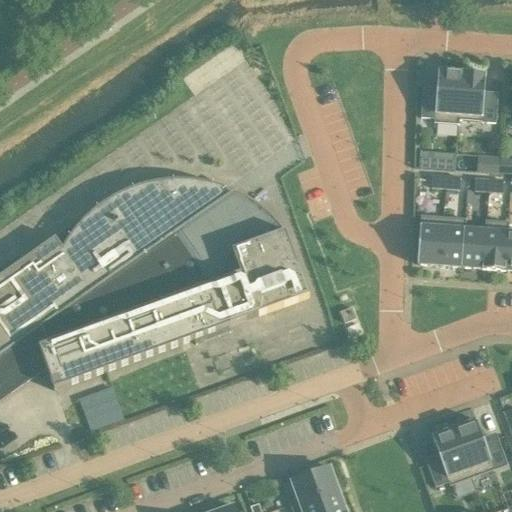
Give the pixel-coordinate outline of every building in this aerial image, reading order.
[(459,126),(459,122),(458,122),(462,73),(438,71),(436,96),(423,95),(421,120),(434,121),(434,125),(459,126)] [(458,122),(459,122),(496,125),(497,101),(484,100),(486,75),(462,73),(458,122)] [(419,170),(431,171),(432,155),(420,154),(419,170)] [(479,172),(511,174),(511,157),(479,156),(479,172)] [(431,190),(445,191),(446,178),(432,177),(431,190)] [(446,178),(445,191),(460,192),(461,179),(446,178)] [(488,194),(489,181),(475,180),(474,193),(488,194)] [(55,239),(0,277),(0,402),(46,370),(54,392),(194,341),(229,329),(246,322),(309,299),(285,233),(279,226),(272,219),(264,212),(256,206),(248,201),(233,193),(232,194),(226,198),(222,192),(226,190),(226,189),(214,186),(203,183),(191,182),(179,181),(168,182),(156,183),(148,185),(140,187),(132,190),(125,193),(118,196),(108,202),(99,208),(90,215),(82,223),(75,231),(68,240),(63,249),(55,239)] [(504,182),(489,181),(488,194),(503,195),(504,182)] [(417,266),(440,268),(443,219),(421,218),(417,266)] [(440,268),(461,269),(464,230),(465,230),(466,221),(443,219),(440,268)] [(485,222),(485,232),(486,232),(483,271),(504,273),(507,234),(508,234),(509,224),(485,222)] [(464,230),(461,269),(483,271),(486,232),(485,232),(465,230),(464,230)] [(352,310),(341,314),(345,325),(356,321),(352,310)] [(359,325),(347,330),(350,338),(362,334),(359,325)] [(102,406),(84,412),(86,420),(91,433),(124,421),(123,417),(117,400),(107,404),(102,406)] [(454,430),(472,480),(507,467),(497,440),(485,445),(476,421),(454,430)] [(450,488),(472,480),(454,430),(431,438),(440,461),(427,466),(435,489),(448,484),(450,488)] [(291,506),(337,490),(329,469),(284,486),(291,506)] [(340,511),(344,511),(337,490),(291,506),(293,511),(340,511)]
